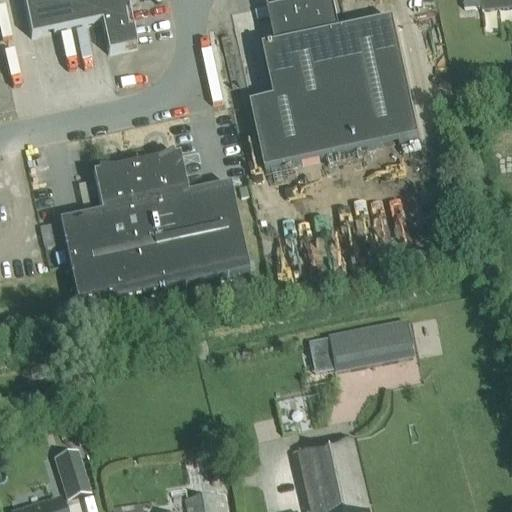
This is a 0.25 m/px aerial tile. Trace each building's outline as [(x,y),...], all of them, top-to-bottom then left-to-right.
[(22,0),(31,41),(101,26),(95,0),(22,0)] [(95,0),(101,26),(108,58),(137,52),(125,0),(95,0)] [(322,0),(318,0),(294,5),(276,9),(277,13),(270,14),(269,11),(267,11),(276,50),(264,53),(275,105),(251,111),(266,177),(420,143),(394,25),(340,36),(332,0),(330,0),(331,1),(324,3),(322,0)] [(511,0),(463,0),(464,12),(482,10),(482,14),(511,11),(511,0)] [(173,161),(171,157),(157,165),(157,164),(115,174),(98,173),(98,177),(93,178),(101,217),(59,227),(78,314),(249,277),(229,189),(187,198),(179,160),(173,161)] [(0,333),(40,325),(12,196),(0,198),(0,333)] [(327,341),(335,378),(414,362),(406,325),(327,341)] [(367,511),(367,507),(351,442),(292,456),(304,511),(367,511)] [(67,505),(91,497),(78,455),(54,463),(67,505)] [(220,511),(219,499),(186,504),(186,511),(220,511)]
